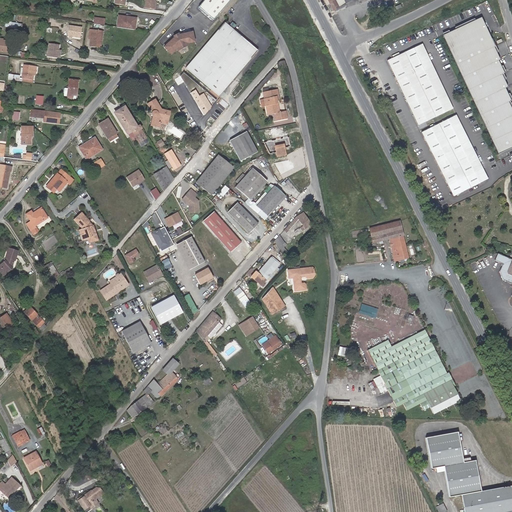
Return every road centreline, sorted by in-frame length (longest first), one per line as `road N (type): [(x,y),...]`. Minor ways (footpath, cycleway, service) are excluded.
road 1 (unclassified): [(38,511),(318,186)]
road 2 (unknown): [(377,62),(419,39),(432,44),(495,172),(491,183),(451,198),(389,80)]
road 3 (primary): [(338,50),(511,386)]
road 4 (unclassified): [(94,275),(289,50)]
road 5 (unclassified): [(0,220),(192,0)]
road 6 (unclassified): [(326,384),(337,280),(318,186)]
road 7 (unclassified): [(211,511),(326,384)]
road 8 (unclassified): [(318,186),(289,50)]
road 9 (unclassified): [(333,511),(326,384)]
